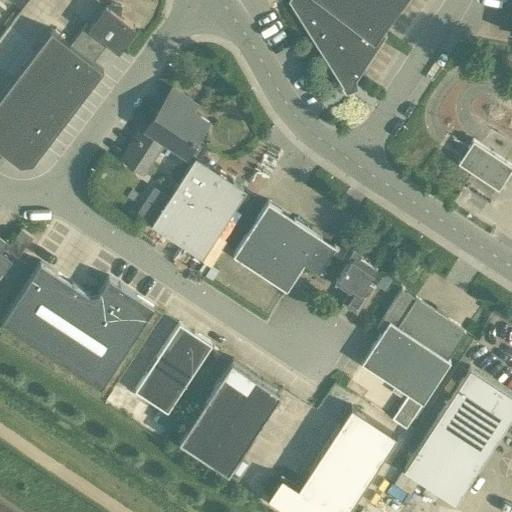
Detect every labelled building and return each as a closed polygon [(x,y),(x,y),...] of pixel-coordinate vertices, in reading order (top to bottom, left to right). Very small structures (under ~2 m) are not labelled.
[(288,0),(314,40),(343,1),(344,0),(288,0)] [(401,0),(344,0),(343,1),(380,29),(401,0)] [(386,32),(380,29),(343,1),(314,40),(342,85),(354,80),(386,32)] [(86,22),(70,42),(93,59),(107,40),(117,48),(134,26),(105,4),(89,25),(86,22)] [(50,27),(0,93),(0,147),(19,161),(31,160),(103,67),(93,59),(70,42),(50,27)] [(143,170),(163,138),(185,152),(186,149),(195,154),(198,156),(206,144),(195,137),(207,118),(190,108),(194,101),(171,86),(147,124),(144,123),(122,157),(143,170)] [(506,176),(511,165),(511,163),(473,138),(464,151),(458,160),(498,187),(506,176)] [(154,185),(136,212),(151,222),(202,255),(246,188),(198,157),(195,155),(193,157),(169,195),(154,185)] [(329,251),(334,244),(335,243),(267,199),(233,252),(264,272),(286,286),(303,260),(317,269),(329,251)] [(16,255),(31,236),(20,227),(5,247),(16,255)] [(0,270),(11,256),(0,247),(8,237),(0,231),(0,270)] [(348,260),(335,281),(349,290),(342,300),(357,310),(374,284),(367,280),(376,266),(362,256),(367,249),(352,240),(345,251),(342,255),(348,260)] [(100,385),(153,304),(108,275),(97,291),(90,293),(40,260),(0,320),(100,385)] [(210,263),(203,273),(211,278),(218,268),(210,263)] [(376,283),(384,289),(391,278),(383,273),(376,283)] [(381,330),(361,361),(408,392),(397,408),(411,417),(422,401),(450,359),(447,357),(465,329),(415,296),(412,300),(407,296),(402,293),(399,291),(376,326),(381,330)] [(212,343),(179,321),(134,388),(167,410),(212,343)] [(227,469),(280,389),(231,357),(178,436),(227,469)] [(420,441),(471,475),(511,412),(511,393),(469,365),(420,441)] [(267,495),(293,511),(343,511),(395,434),(351,405),(298,486),(281,475),(267,495)] [(471,475),(420,441),(403,466),(455,500),(471,475)] [(393,481),(410,492),(419,479),(402,468),(393,481)]
